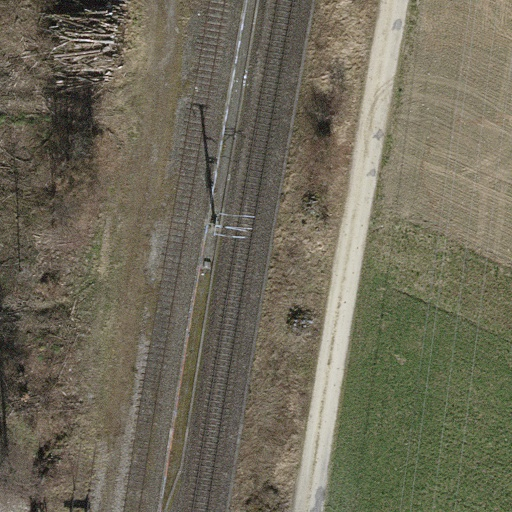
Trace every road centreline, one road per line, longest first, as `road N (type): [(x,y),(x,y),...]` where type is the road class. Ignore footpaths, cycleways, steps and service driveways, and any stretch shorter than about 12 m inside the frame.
road 1 (track): [(312,511),(394,0)]
road 2 (track): [(160,0),(168,22),(113,511)]
